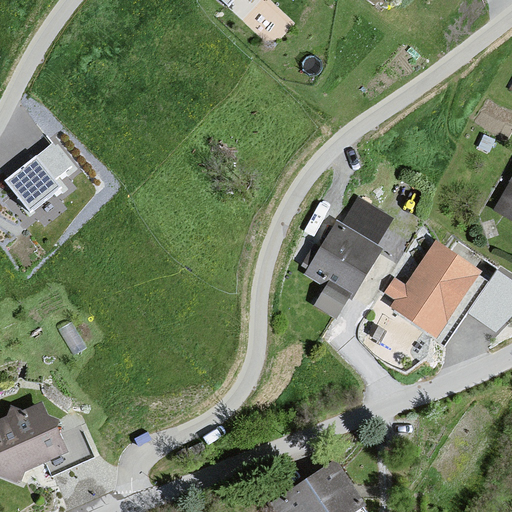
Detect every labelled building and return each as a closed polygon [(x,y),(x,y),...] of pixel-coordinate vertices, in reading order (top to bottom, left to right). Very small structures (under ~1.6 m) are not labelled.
[(95,180),(61,137),(10,178),(43,220),(95,180)] [(511,179),(495,210),(511,219),(511,179)] [(342,223),(338,220),(304,276),(325,289),(315,304),(339,318),(381,250),(375,247),(393,217),(358,196),(342,223)] [(482,271),(436,241),(407,287),(395,280),(386,294),(398,302),(394,308),(440,337),(482,271)] [(469,312),(503,334),(511,320),(511,277),(498,268),(469,312)] [(50,417),(43,402),(23,411),(12,407),(7,418),(0,420),(0,476),(20,485),(26,473),(69,453),(59,431),(61,422),(50,417)] [(351,511),(365,503),(336,461),(274,502),(281,511),(351,511)]
